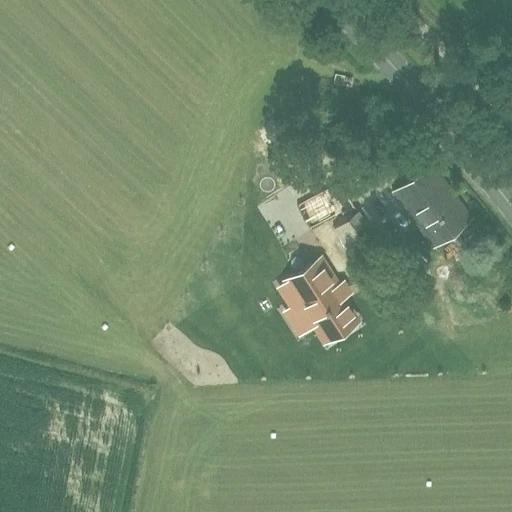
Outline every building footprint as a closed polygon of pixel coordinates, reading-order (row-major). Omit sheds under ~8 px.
[(202,239),(297,195),(282,163),(187,207),(202,239)] [(341,183),(298,206),(312,231),(354,209),(341,183)] [(439,248),(459,236),(446,213),(426,225),(439,248)] [(332,228),(314,241),(341,280),(359,267),(332,228)] [(338,285),(321,258),(308,266),(298,272),(285,280),(287,282),(279,287),(290,303),(297,299),(299,302),(314,325),(322,337),(355,316),(343,298),(342,296),(347,293),(341,285),(339,286),(338,285)]
